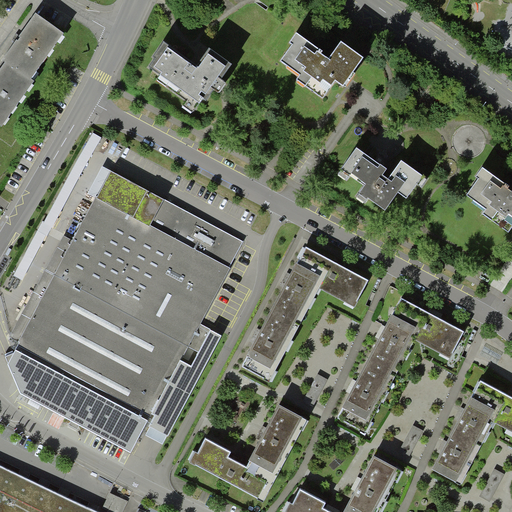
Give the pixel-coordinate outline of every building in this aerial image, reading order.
[(36,5),(3,52),(7,54),(32,71),(64,25),(36,5)] [(323,53),(297,35),(289,45),(291,47),(281,62),(299,75),(296,80),(323,99),(336,80),(344,86),(364,58),(341,42),(329,60),(321,55),(323,53)] [(197,66),(166,44),(149,67),(161,75),(157,80),(189,103),(185,108),(195,115),(212,91),(220,96),(223,92),(227,86),(221,81),(232,65),(209,49),(200,61),(197,66)] [(7,54),(0,64),(0,115),(4,119),(35,73),(32,71),(7,54)] [(388,168),(357,148),(342,170),(365,184),(360,192),(388,210),(399,192),(409,199),(425,175),(401,160),(390,177),(385,174),(388,168)] [(152,220),(166,193),(115,169),(109,166),(15,348),(9,358),(24,389),(72,416),(133,450),(148,420),(169,432),(223,329),(204,321),(233,264),(152,220)] [(511,190),(508,188),(510,186),(483,167),(475,178),(477,180),(467,195),(485,208),(481,213),(507,231),(511,224),(511,190)] [(356,298),(369,274),(337,257),(308,241),(290,275),(258,335),(246,358),(272,372),(322,280),(356,298)] [(453,350),(466,324),(434,308),(402,292),(392,312),(360,375),(341,411),(366,424),(414,330),(453,350)] [(310,393),(320,398),(329,376),(319,372),(310,393)] [(511,421),(511,389),(508,387),(483,374),(473,393),(449,437),(438,457),(461,470),(493,411),(511,421)] [(266,493),(309,411),(281,396),(269,419),(251,453),(239,447),(206,429),(193,455),(266,493)] [(414,423),(406,444),(416,448),(424,427),(414,423)] [(377,511),(403,462),(376,448),(361,476),(346,505),(331,498),(301,482),(289,506),(301,511),(377,511)] [(0,511),(107,511),(0,459),(0,511)] [(493,500),(506,472),(496,467),(483,495),(493,500)]
